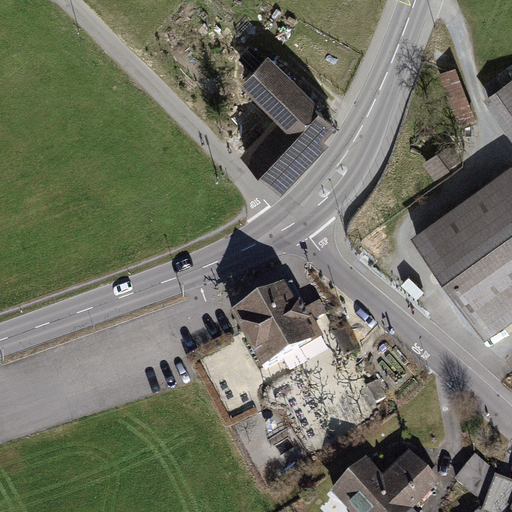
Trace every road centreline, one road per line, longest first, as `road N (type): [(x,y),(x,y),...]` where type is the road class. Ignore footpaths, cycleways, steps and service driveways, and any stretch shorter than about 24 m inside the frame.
road 1 (unclassified): [(67,0),(289,223)]
road 2 (tertiary): [(0,341),(211,265),(289,223)]
road 3 (unclassified): [(289,223),(511,428)]
road 4 (tertiary): [(289,223),(315,203),(360,141),(416,0)]
